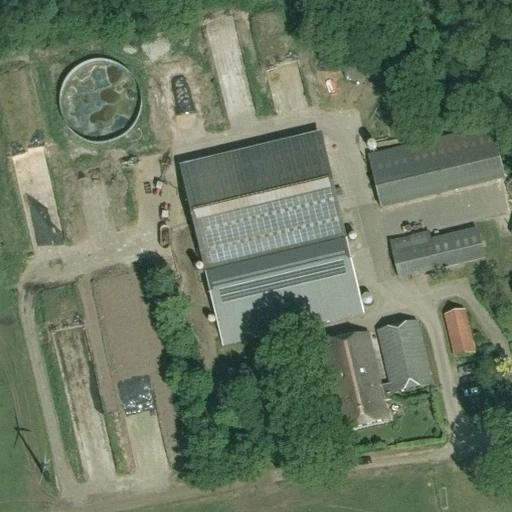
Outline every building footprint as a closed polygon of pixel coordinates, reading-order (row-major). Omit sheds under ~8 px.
[(185,104),(182,65),(157,67),(159,105),(185,104)] [(199,132),(194,102),(162,108),(167,134),(169,133),(173,159),(203,154),(199,132)] [(493,127),(369,156),(382,209),(505,179),(493,127)] [(363,312),(340,212),(322,139),(183,172),(200,245),(224,346),(363,312)] [(430,241),(429,234),(390,243),(400,280),(484,260),(477,230),(430,241)] [(43,297),(58,381),(85,377),(70,292),(43,297)] [(454,360),(476,354),(466,310),(444,316),(454,360)] [(381,388),(368,335),(321,346),(342,432),(389,420),(384,403),(395,400),(393,394),(432,385),(417,323),(378,333),(391,385),(381,388)] [(132,325),(115,328),(121,353),(137,349),(132,325)] [(290,353),(253,362),(268,422),(304,414),(290,353)] [(119,358),(120,378),(141,378),(140,357),(119,358)] [(79,478),(110,472),(95,400),(63,407),(79,478)]
